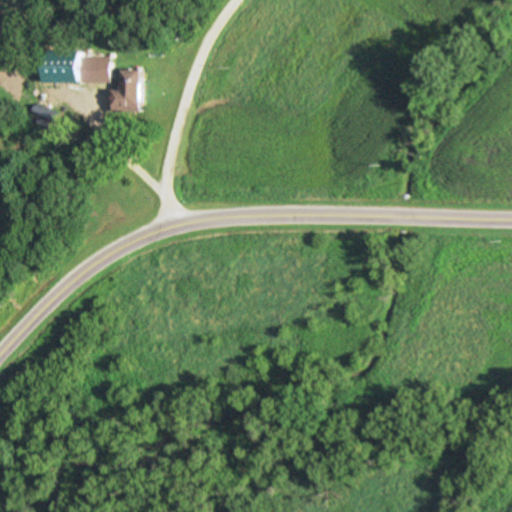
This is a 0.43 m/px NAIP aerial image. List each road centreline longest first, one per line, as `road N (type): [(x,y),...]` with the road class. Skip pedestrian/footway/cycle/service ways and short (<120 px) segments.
road 1 (secondary): [(0,346),(51,294),(111,251),(162,228),(236,215),(511,222)]
road 2 (residential): [(162,228),(157,187),(184,72),(228,0)]
